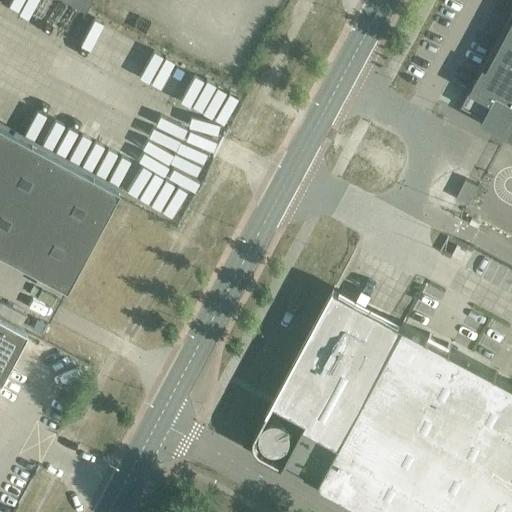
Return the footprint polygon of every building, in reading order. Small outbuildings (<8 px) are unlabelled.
[(511,11),(462,104),(484,116),(500,124),(507,111),(511,114),(511,11)] [(511,113),(507,111),(500,124),(484,116),(481,120),(511,136),(511,113)] [(0,123),(0,251),(20,262),(57,282),(66,286),(116,193),(119,188),(0,123)] [(468,203),(478,185),(466,178),(457,197),(468,203)] [(27,332),(0,316),(0,380),(0,381),(11,362),(13,357),(17,350),(18,348),(27,332)] [(511,511),(511,381),(405,323),(404,323),(321,478),(320,479),(319,482),(328,487),(355,501),(375,511),(511,511)] [(288,444),(291,442),(292,438),(293,434),(293,430),(292,427),(291,423),(288,420),(285,418),(282,416),(278,415),(274,415),(271,416),(267,418),(264,420),(262,423),(260,427),(259,431),(259,434),(260,438),(262,442),(264,445),(267,447),(271,449),(274,449),(278,449),(282,449),(285,447),(288,444)]
